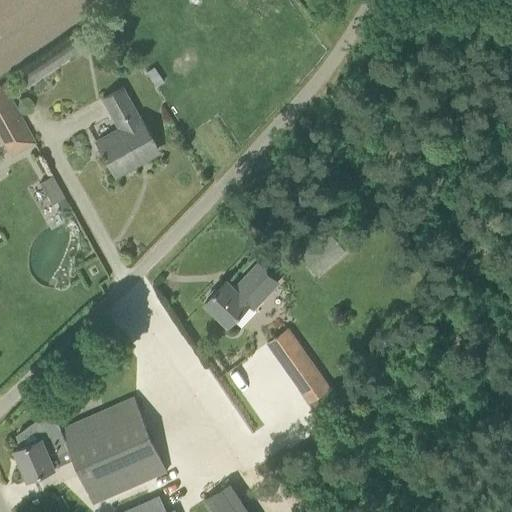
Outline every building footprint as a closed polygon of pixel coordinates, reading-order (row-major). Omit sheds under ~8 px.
[(88,32),(18,80),(24,89),(75,55),(77,59),(97,44),(88,32)] [(97,143),(114,174),(159,150),(141,118),(139,119),(122,87),(103,98),(120,129),(97,143)] [(35,143),(15,106),(0,114),(0,126),(13,151),(33,140),(35,143)] [(65,196),(53,173),(40,180),(52,203),(65,196)] [(319,275),(347,250),(329,230),(302,255),(319,275)] [(210,298),(206,301),(230,324),(250,303),(254,307),(279,281),(261,263),(236,288),(227,280),(217,290),(216,289),(209,296),(210,298)] [(308,398),(328,384),(289,328),(268,342),(308,398)] [(30,478),(55,467),(51,457),(70,448),(94,502),(168,470),(135,396),(62,428),(62,430),(42,438),(42,437),(17,448),(30,478)] [(250,511),(234,478),(206,492),(215,511),(250,511)] [(165,511),(158,495),(118,511),(165,511)]
